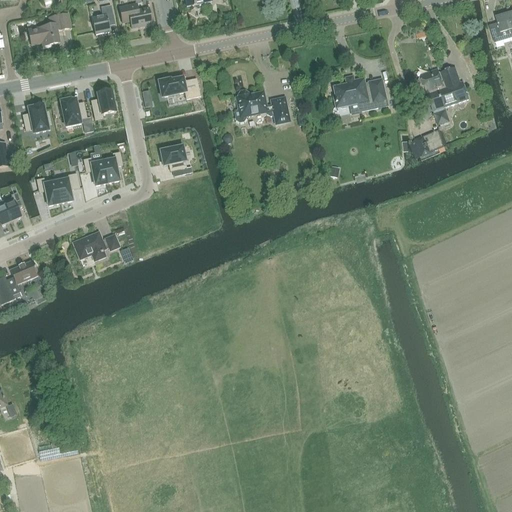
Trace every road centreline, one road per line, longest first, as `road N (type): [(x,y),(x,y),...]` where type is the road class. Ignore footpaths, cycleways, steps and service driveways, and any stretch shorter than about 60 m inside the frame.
road 1 (residential): [(0,255),(147,189),(124,65)]
road 2 (tertiary): [(176,54),(397,8)]
